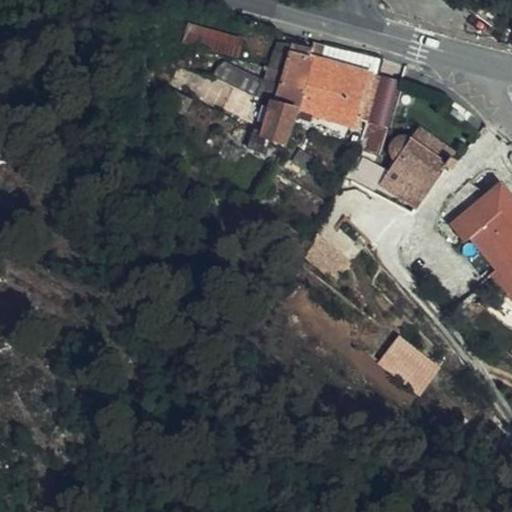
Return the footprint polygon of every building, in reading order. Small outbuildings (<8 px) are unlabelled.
[(508,24),(510,15),(501,12),(497,21),(508,24)] [(222,65),(258,79),(263,66),(236,54),(239,42),(219,35),(194,30),(190,44),(203,49),(197,75),(214,81),(222,65)] [(280,148),(285,139),(290,125),(305,127),(310,115),(356,126),(358,119),(371,73),(309,54),(311,49),(292,43),(262,130),(253,128),(248,148),(264,151),(268,146),(280,148)] [(253,96),(258,79),(222,65),(214,81),(253,96)] [(385,128),(363,121),(355,143),(379,150),(382,139),(385,128)] [(290,125),(285,139),(299,145),(305,127),(290,125)] [(387,170),(424,196),(446,163),(450,166),(457,157),(449,151),(446,155),(437,149),(442,142),(418,125),(411,135),(405,134),(400,135),(395,138),(391,143),(391,148),(394,159),(387,170)] [(246,153),(211,130),(203,142),(240,163),(246,153)] [(449,151),(451,148),(442,142),(437,149),(446,155),(449,151)] [(305,170),(314,158),(299,151),(291,159),(305,170)] [(415,207),(424,196),(387,170),(379,181),(415,207)] [(511,197),(501,184),(489,193),(468,179),(455,189),(458,191),(452,196),(470,209),(452,225),(465,241),(478,231),(511,269),(511,197)]
